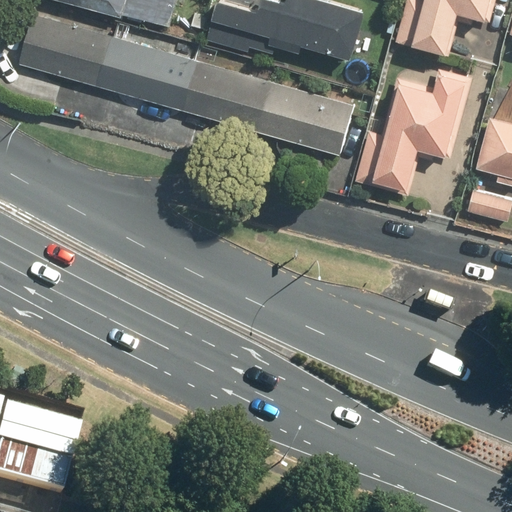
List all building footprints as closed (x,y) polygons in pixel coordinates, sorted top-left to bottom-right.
[(38,0),(117,22),(120,14),(163,27),(167,14),(177,17),(181,0),(38,0)] [(211,0),(208,10),(205,22),(343,64),(348,49),(355,51),(360,35),(356,34),(363,12),(322,0),(259,0),(258,7),(236,0),(211,0)] [(417,0),(418,1),(415,0),(403,0),(391,47),(442,61),(454,19),(488,28),(495,0),(417,0)] [(354,106),(26,11),(10,65),(338,160),(354,106)] [(447,164),(468,79),(428,69),(424,87),(395,79),(391,94),(377,91),(355,182),(407,195),(416,156),(447,164)] [(511,86),(505,85),(497,117),(487,114),(472,172),(491,177),(489,186),(511,191),(511,86)] [(511,199),(471,187),(464,212),(504,224),(511,199)] [(4,405),(0,419),(0,476),(60,491),(77,424),(4,405)]
